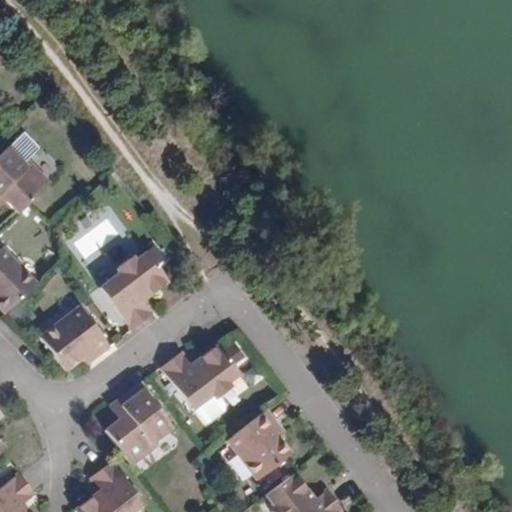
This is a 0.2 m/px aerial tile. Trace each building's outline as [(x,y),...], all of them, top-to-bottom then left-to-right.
[(12,138),(7,143),(21,158),(27,154),(12,138)] [(21,158),(7,143),(0,149),(0,190),(5,196),(17,208),(25,201),(49,177),(27,154),(21,158)] [(0,306),(2,309),(33,280),(0,245),(0,306)] [(144,287),(148,292),(167,277),(143,248),(133,256),(126,256),(117,263),(115,269),(97,284),(129,325),(149,310),(141,298),(137,293),(144,287)] [(137,293),(141,298),(148,292),(144,287),(137,293)] [(80,353),(81,356),(91,349),(94,352),(108,343),(81,304),(40,332),(62,364),(80,353)] [(195,368),(191,364),(180,350),(161,366),(194,409),(212,396),(218,396),(230,387),(232,379),(241,373),(218,344),(200,357),(204,361),(195,368)] [(91,349),(81,356),(84,359),(94,352),(91,349)] [(204,361),(200,357),(191,364),(195,368),(204,361)] [(105,433),(131,467),(156,447),(153,443),(171,429),(137,385),(115,402),(126,416),(119,421),(105,433)] [(126,416),(115,402),(109,407),(119,421),(126,416)] [(271,426),(275,423),(265,410),(226,440),(257,479),(289,456),(276,438),(279,436),(271,426)] [(283,433),(275,423),(271,426),(279,436),(283,433)] [(174,433),(171,429),(153,443),(156,447),(174,433)] [(91,477),(100,490),(104,496),(96,502),(92,497),(73,510),(74,511),(133,511),(142,506),(111,464),(91,477)] [(16,511),(14,509),(20,505),(31,496),(15,474),(0,485),(0,511),(16,511)] [(339,511),(324,491),(310,502),(304,506),(299,499),(305,495),(291,475),(261,498),(269,507),(268,511),(339,511)] [(104,496),(100,490),(92,497),(96,502),(104,496)] [(304,506),(310,502),(305,495),(299,499),(304,506)]
